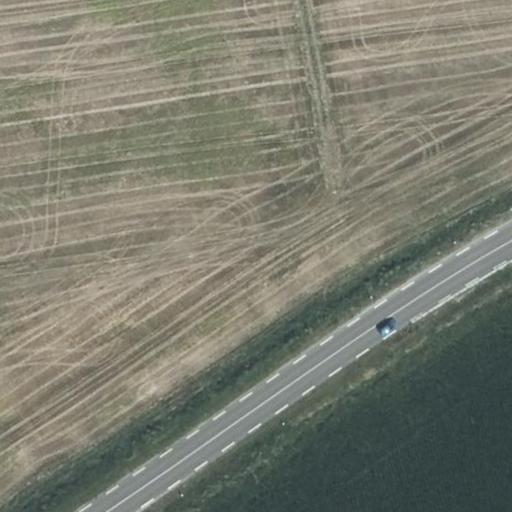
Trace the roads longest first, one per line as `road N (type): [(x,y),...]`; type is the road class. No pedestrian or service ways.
road 1 (tertiary): [(117,511),(511,249)]
road 2 (track): [(316,0),(353,203)]
